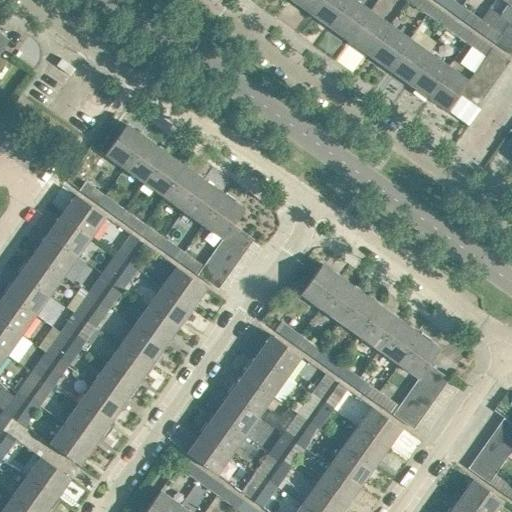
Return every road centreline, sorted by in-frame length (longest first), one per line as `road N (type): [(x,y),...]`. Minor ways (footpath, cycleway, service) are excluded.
road 1 (unclassified): [(511,286),(120,0)]
road 2 (residential): [(316,201),(104,511)]
road 3 (residential): [(452,171),(249,36),(210,0)]
road 4 (residential): [(316,201),(103,49)]
road 5 (residential): [(511,340),(316,201)]
road 6 (residential): [(395,511),(511,340)]
